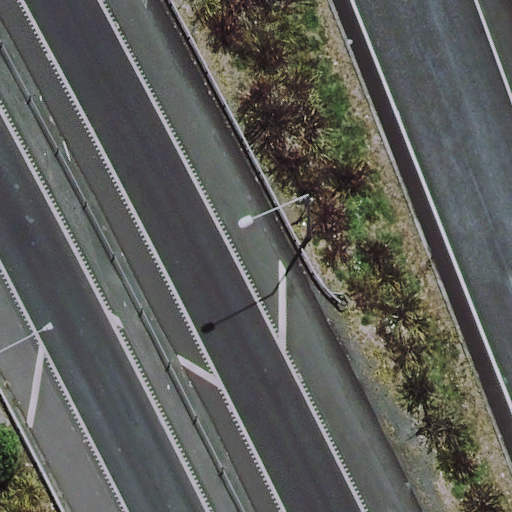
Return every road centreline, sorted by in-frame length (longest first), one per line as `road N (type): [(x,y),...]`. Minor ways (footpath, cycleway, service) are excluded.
road 1 (motorway): [(57,0),(318,511)]
road 2 (motorway): [(174,511),(0,166)]
road 3 (trunk): [(415,0),(511,243)]
